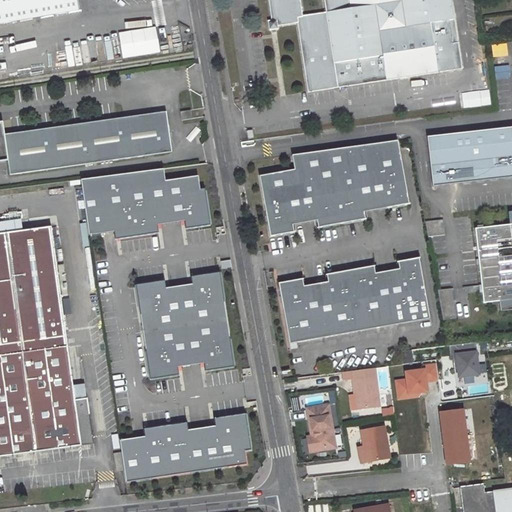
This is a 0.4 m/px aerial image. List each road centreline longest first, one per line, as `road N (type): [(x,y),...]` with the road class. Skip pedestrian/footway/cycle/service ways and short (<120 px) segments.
road 1 (unclassified): [(288,494),(198,0)]
road 2 (unknown): [(242,243),(128,264),(124,298),(137,382),(151,398),(267,384)]
road 3 (unknown): [(0,202),(52,196),(63,207),(103,459)]
road 4 (unknown): [(213,83),(30,104)]
road 5 (unclassified): [(288,494),(131,511)]
